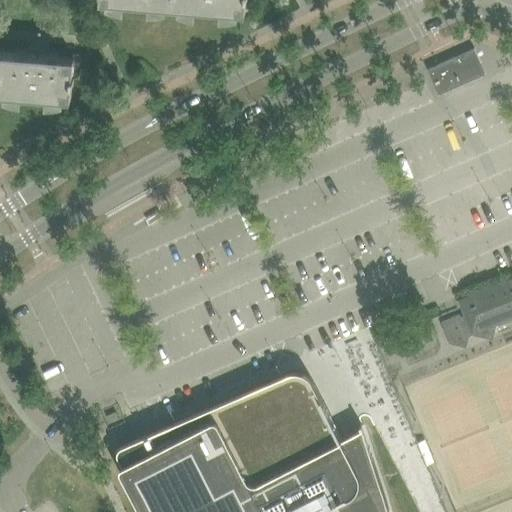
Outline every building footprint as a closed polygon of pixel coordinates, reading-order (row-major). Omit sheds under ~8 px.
[(174,0),(174,6),(246,11),(246,0),(174,0)] [(428,69),(439,92),(486,72),(475,48),(428,69)] [(0,93),(72,98),(73,83),(75,83),(75,77),(81,77),(83,54),(75,53),(75,57),(3,51),(0,93)] [(461,313),(442,321),(445,328),(450,339),(451,342),(467,346),(470,333),(493,338),(496,325),(511,319),(511,278),(460,300),(461,302),(462,305),(465,314),(462,316),(461,313)] [(118,449),(117,451),(117,452),(118,454),(118,455),(119,456),(123,464),(122,464),(121,465),(120,466),(120,467),(120,468),(120,469),(121,470),(142,511),(390,511),(363,425),(363,424),(362,424),(361,424),(360,425),(361,428),(353,432),(343,437),(314,381),(312,378),(309,375),(306,372),(303,371),(299,370),(295,370),(291,370),(288,371),(123,443),(121,444),(120,445),(119,446),(118,448),(118,449)]
